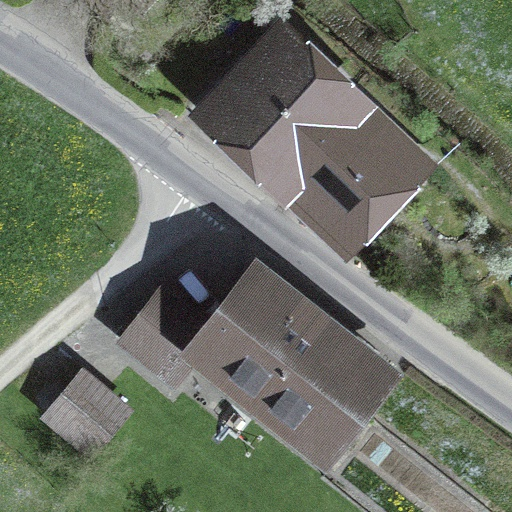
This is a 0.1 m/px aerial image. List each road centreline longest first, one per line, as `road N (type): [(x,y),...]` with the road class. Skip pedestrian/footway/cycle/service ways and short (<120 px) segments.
road 1 (tertiary): [(0,34),(511,407)]
road 2 (track): [(217,185),(0,384)]
